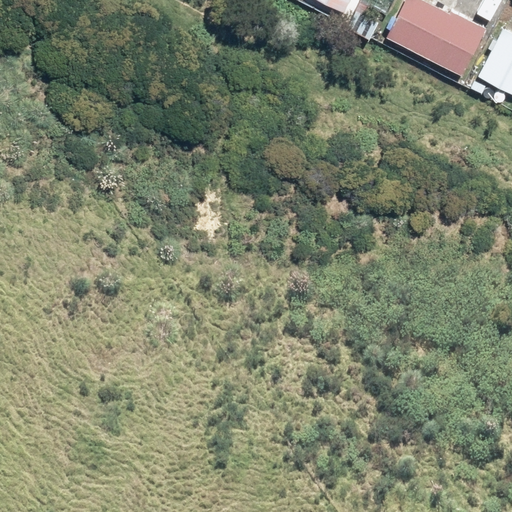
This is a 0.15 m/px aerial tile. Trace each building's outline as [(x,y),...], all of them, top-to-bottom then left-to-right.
[(319,0),(343,12),(349,0),(319,0)] [(394,0),(361,0),(346,27),(371,41),(394,0)] [(404,0),(386,37),(461,76),(484,29),(452,12),(450,15),(421,0),(404,0)] [(511,93),(511,34),(502,29),(478,77),(511,93)] [(471,88),(482,94),(486,87),(474,81),(471,88)]
